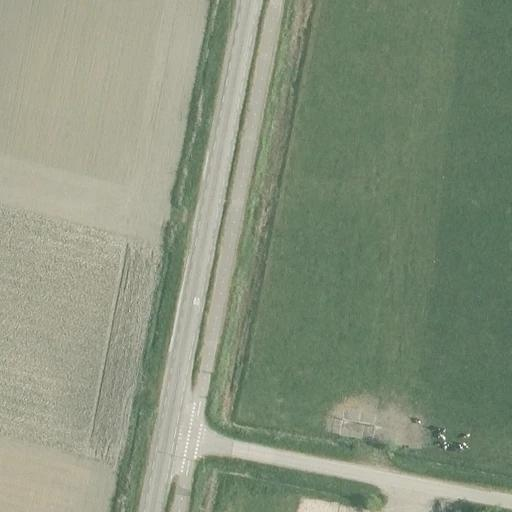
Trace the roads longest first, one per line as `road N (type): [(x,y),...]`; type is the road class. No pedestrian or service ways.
road 1 (secondary): [(163,438),(246,0)]
road 2 (unclassified): [(511,505),(163,438)]
